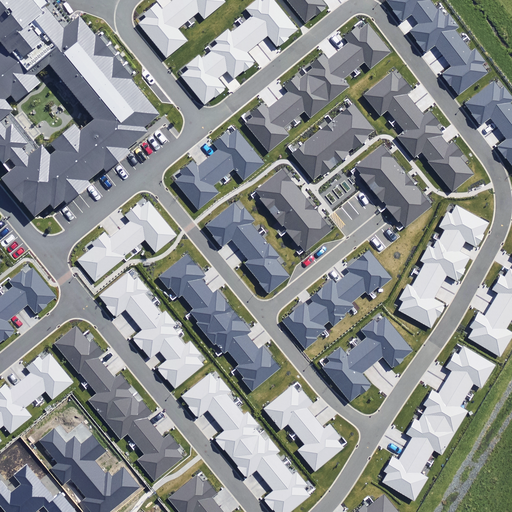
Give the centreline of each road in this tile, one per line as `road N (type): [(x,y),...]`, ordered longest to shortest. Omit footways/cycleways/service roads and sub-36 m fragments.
road 1 (residential): [(204,125),(350,7),(365,5),(489,158),(504,201),(498,231),(449,322),(376,429)]
road 2 (residential): [(146,173),(325,393),(376,429)]
road 3 (residential): [(80,298),(256,511)]
road 4 (residential): [(129,0),(128,33),(204,125)]
road 5 (residential): [(47,254),(146,173)]
